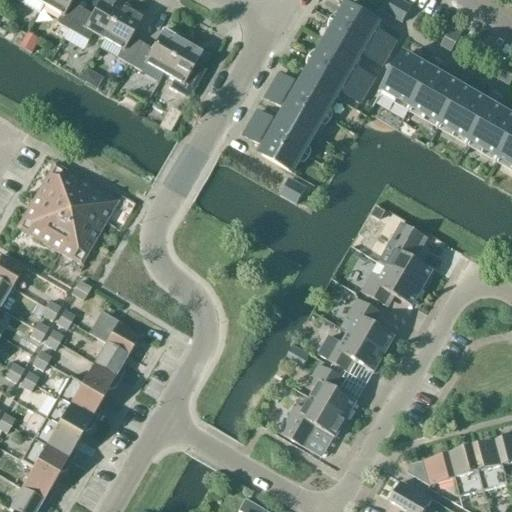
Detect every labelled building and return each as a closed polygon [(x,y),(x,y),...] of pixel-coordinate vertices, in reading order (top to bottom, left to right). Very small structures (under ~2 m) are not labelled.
[(11,0),(21,5),(39,16),(44,8),(48,0),(11,0)] [(69,33),(82,11),(71,5),(73,0),(48,0),(44,8),(61,18),(57,26),(69,33)] [(104,42),(124,7),(112,0),(106,0),(105,0),(102,0),(92,17),(82,11),(69,33),(87,44),(92,36),(104,42)] [(402,24),(411,9),(396,0),(394,0),(385,15),(402,24)] [(380,34),(378,37),(374,35),(380,24),(347,6),(340,18),(344,20),(340,26),(389,54),(395,43),(380,34)] [(129,67),(142,46),(131,39),(142,21),(139,19),(140,16),(124,7),(104,42),(121,52),(117,60),(129,67)] [(381,68),(389,54),(340,26),(336,34),(332,32),(326,44),(357,63),(363,53),(367,55),(365,59),(381,68)] [(451,54),(461,37),(450,31),(440,47),(451,54)] [(164,77),(184,41),(168,32),(166,35),(163,33),(152,52),(142,46),(129,67),(141,75),(146,67),(164,77)] [(21,48),(31,54),(38,41),(28,35),(21,48)] [(169,90),(177,94),(177,95),(189,102),(202,80),(191,74),(202,56),(199,54),(200,51),(184,41),(164,77),(174,83),(169,90)] [(352,72),(357,63),(326,44),(319,56),(322,58),(318,64),(367,92),(374,80),(358,71),(356,75),(352,72)] [(433,74),(430,72),(403,57),(382,93),(412,110),(433,74)] [(359,105),(367,92),(318,64),(314,72),(311,70),(304,81),(336,99),(341,90),(346,93),(344,96),(359,105)] [(510,87),(511,83),(511,66),(508,65),(499,81),(510,87)] [(81,82),(96,91),(103,80),(87,71),(81,82)] [(460,89),(435,75),(433,74),(412,110),(440,126),(460,89)] [(336,99),(304,81),(298,91),(294,89),(296,85),(280,76),(274,88),(321,117),(325,110),(329,112),(336,99)] [(317,124),(321,117),(274,88),(266,101),(282,110),(283,107),(288,109),(282,118),(314,137),(321,126),(317,124)] [(491,107),(488,106),(460,89),(440,126),(470,144),(491,107)] [(511,144),(511,119),(493,109),(491,107),(470,144),(502,162),(511,144)] [(314,137),(282,118),(276,129),(272,126),(274,123),(259,114),(251,127),(300,154),(304,147),(307,149),(314,137)] [(296,161),(300,154),(251,127),(244,139),(260,148),(262,144),(266,147),(260,157),(292,176),(299,163),(296,161)] [(511,144),(502,162),(511,168),(511,144)] [(117,204),(55,168),(54,167),(17,231),(80,268),(117,204)] [(280,197),(296,207),(306,190),(289,181),(280,197)] [(2,196),(0,199),(0,211),(10,218),(17,207),(2,196)] [(385,219),(402,226),(408,213),(391,206),(385,219)] [(376,207),(368,220),(377,225),(384,212),(376,207)] [(387,270),(423,291),(433,273),(411,260),(418,248),(396,235),(385,255),(393,259),(387,270)] [(0,511),(0,310),(24,270),(2,257),(0,259),(0,511),(43,511),(51,499),(50,492),(60,474),(66,473),(76,458),(74,450),(84,433),(91,431),(100,415),(98,409),(108,391),(115,390),(124,374),(122,367),(140,337),(101,315),(88,337),(105,346),(82,387),(69,380),(20,464),(33,471),(8,511),(0,511)] [(412,309),(423,291),(387,270),(381,280),(373,275),(361,295),(383,307),(390,296),(412,309)] [(83,304),(90,291),(79,284),(71,297),(83,304)] [(348,335),(385,357),(395,338),(373,325),(380,314),(358,301),(346,320),(354,325),(348,335)] [(57,316),(61,309),(50,303),(46,310),(57,316)] [(52,323),(57,316),(46,310),(42,318),(52,323)] [(61,319),(71,325),(75,318),(65,312),(61,319)] [(67,333),(71,325),(61,319),(56,326),(67,333)] [(34,331),(45,337),(49,330),(38,324),(34,331)] [(40,344),(45,337),(34,331),(30,338),(40,344)] [(49,339),(60,345),(64,339),(53,332),(49,339)] [(374,375),(385,357),(348,335),(342,346),(334,341),(323,360),(345,373),(352,362),(374,375)] [(55,353),(60,345),(49,339),(44,347),(55,353)] [(37,360),(47,366),(51,359),(41,353),(37,360)] [(43,374),(47,366),(37,360),(32,368),(43,374)] [(10,373),(20,379),(24,372),(14,365),(10,373)] [(310,401),(347,422),(357,404),(335,391),(341,380),(319,367),(308,386),(316,391),(310,401)] [(16,386),(20,379),(10,373),(5,380),(16,386)] [(24,381),(35,387),(39,380),(29,373),(24,381)] [(31,395),(35,387),(24,381),(20,388),(31,395)] [(286,421),(297,391),(281,386),(270,415),(286,421)] [(336,440),(347,422),(310,401),(304,411),(296,407),(285,426),(279,436),(301,449),(307,439),(314,427),(336,440)] [(0,422),(11,429),(15,422),(4,415),(0,422)] [(0,432),(7,436),(11,429),(0,422),(0,432)] [(503,469),(511,466),(511,440),(496,445),(503,469)] [(508,488),(503,469),(496,445),(472,451),(485,494),(508,488)] [(460,500),(485,494),(472,451),(449,457),(455,482),(460,500)] [(423,464),(430,489),(439,486),(455,482),(449,457),(423,464)] [(407,475),(430,489),(423,464),(412,467),(407,475)] [(433,511),(429,509),(433,502),(402,484),(390,504),(403,511),(433,511)] [(261,511),(245,502),(239,511),(261,511)]
